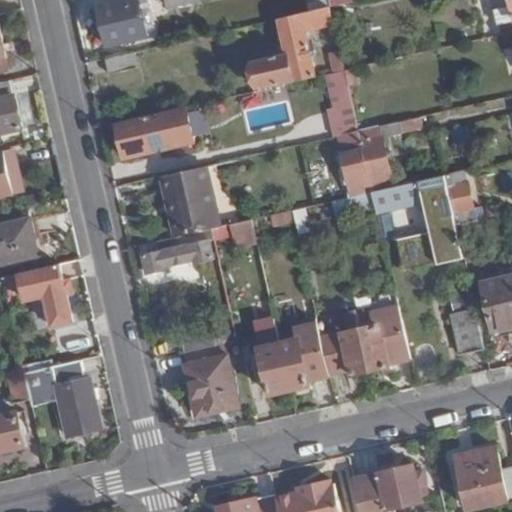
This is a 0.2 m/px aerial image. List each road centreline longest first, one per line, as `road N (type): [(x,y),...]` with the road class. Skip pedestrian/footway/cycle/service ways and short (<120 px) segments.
road 1 (residential): [(155,474),(47,0)]
road 2 (residential): [(155,474),(511,392)]
road 3 (residential): [(0,509),(155,474)]
